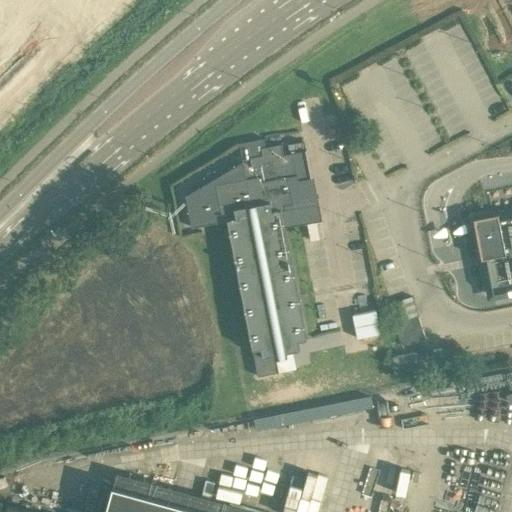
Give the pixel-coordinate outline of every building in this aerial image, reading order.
[(35,44),(29,38),(19,48),(24,54),(35,44)] [(239,144),(242,160),(185,195),(191,226),(227,219),(257,375),(275,372),(271,353),(275,353),(276,361),(287,359),(286,351),(299,348),(297,340),(306,338),(284,225),(300,222),(320,218),(307,148),(304,149),(302,140),(288,143),(289,152),(283,153),(281,142),(265,145),(263,139),(239,144)] [(482,265),(488,292),(507,288),(508,292),(511,290),(511,217),(499,219),(498,213),(492,215),(473,218),(481,258),(487,257),(488,264),(482,265)] [(390,303),(396,321),(418,315),(412,296),(390,303)] [(418,315),(396,321),(394,322),(401,346),(425,338),(418,315)] [(394,367),(418,362),(416,352),(392,357),(394,367)] [(213,511),(112,484),(104,511),(33,511),(7,505),(4,511),(213,511)] [(23,507),(41,511),(82,511),(26,496),(23,507)]
